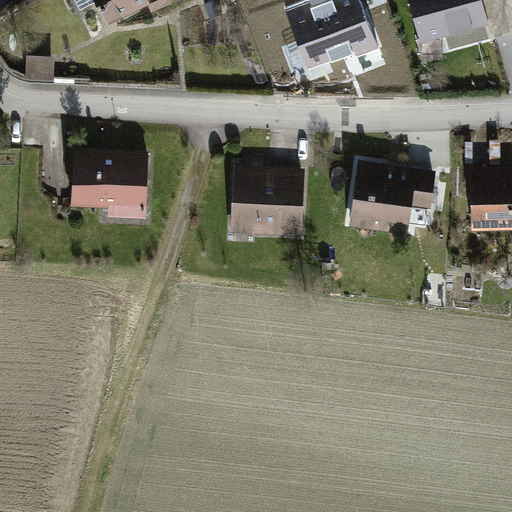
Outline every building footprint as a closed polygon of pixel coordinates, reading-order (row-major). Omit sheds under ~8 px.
[(149,0),(94,0),(106,23),(150,0),(149,0)] [(191,0),(155,0),(160,12),(191,0)] [(359,55),(363,65),(388,57),(368,0),(352,0),(330,9),(346,59),(359,55)] [(469,50),(511,35),(511,0),(425,0),(440,46),(464,39),(469,50)] [(305,73),(346,59),(330,9),(311,16),(306,5),(283,14),(287,23),(305,73)] [(57,58),(26,56),(25,78),(56,80),(57,58)] [(151,154),(77,147),(72,205),(146,211),(151,154)] [(438,169),(360,160),(352,227),(410,234),(413,209),(433,212),(438,169)] [(306,170),(235,167),(232,232),(303,235),(306,170)] [(511,168),(474,170),(476,233),(511,231),(511,168)]
